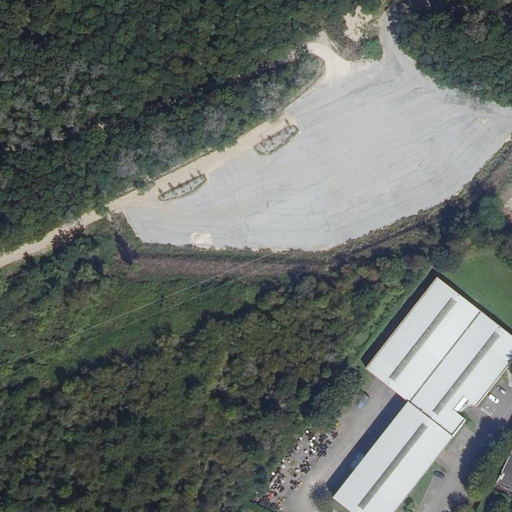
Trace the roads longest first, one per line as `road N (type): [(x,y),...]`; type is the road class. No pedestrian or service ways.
road 1 (track): [(0,262),(364,70),(400,71)]
road 2 (track): [(511,109),(425,87),(400,71),(390,35),(394,9),(411,0),(511,21)]
